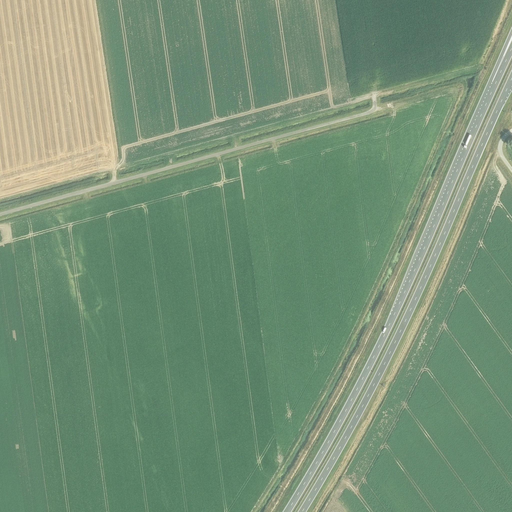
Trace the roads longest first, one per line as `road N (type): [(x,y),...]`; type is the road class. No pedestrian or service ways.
road 1 (trunk): [(302,511),(404,323),(511,77)]
road 2 (trunk): [(495,83),(391,318),(286,511)]
road 3 (unclassified): [(0,215),(379,108)]
